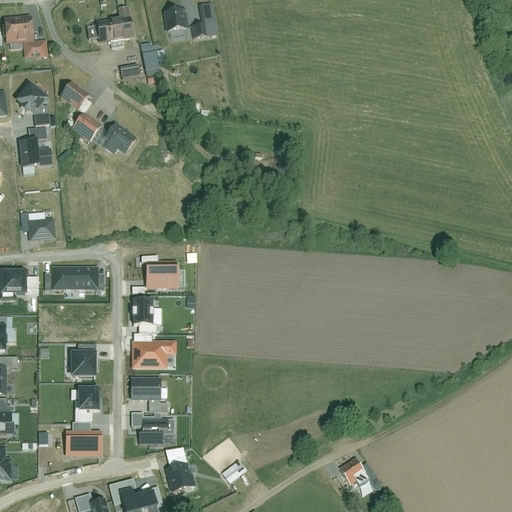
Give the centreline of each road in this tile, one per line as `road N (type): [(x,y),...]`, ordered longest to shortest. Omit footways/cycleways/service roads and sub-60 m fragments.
road 1 (track): [(108,83),(274,208),(511,266)]
road 2 (residential): [(115,253),(118,467)]
road 3 (residential): [(0,506),(27,490),(118,467)]
